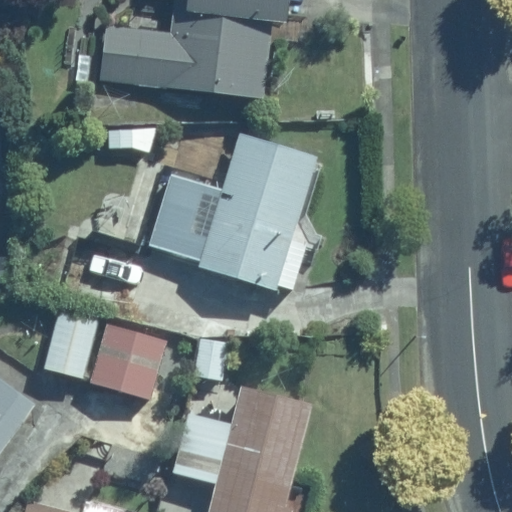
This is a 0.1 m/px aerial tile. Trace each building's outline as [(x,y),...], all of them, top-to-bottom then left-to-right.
[(292,0),(191,0),(189,11),(173,8),(169,34),(105,23),(96,79),(260,106),(271,38),(286,41),(292,0)] [(318,169),(243,143),(224,196),(173,178),(151,244),(202,262),(199,271),(293,304),(311,252),(291,245),(318,169)] [(92,319),(51,309),(35,371),(76,383),(92,319)] [(160,343),(99,325),(80,386),(145,403),(160,343)] [(0,443),(25,409),(0,389),(0,443)] [(236,430),(222,491),(216,511),(297,511),(300,502),(292,500),(312,418),(244,401),(236,430)] [(222,491),(236,430),(186,418),(171,478),(222,491)]
